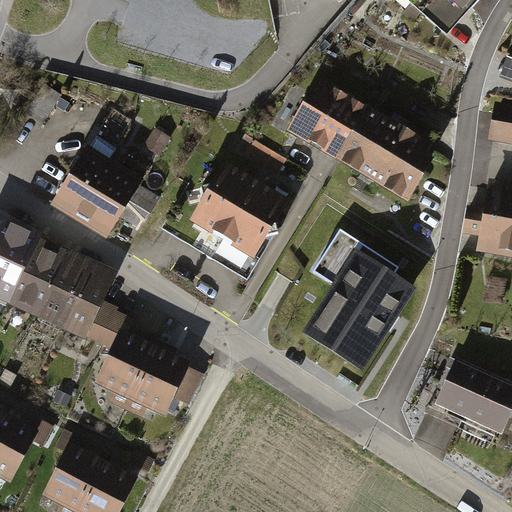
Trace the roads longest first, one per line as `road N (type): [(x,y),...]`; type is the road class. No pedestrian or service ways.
road 1 (residential): [(372,434),(437,311),(477,68),(509,0)]
road 2 (residential): [(0,191),(372,434)]
road 3 (unknown): [(156,511),(319,174)]
road 4 (residential): [(372,434),(489,511)]
